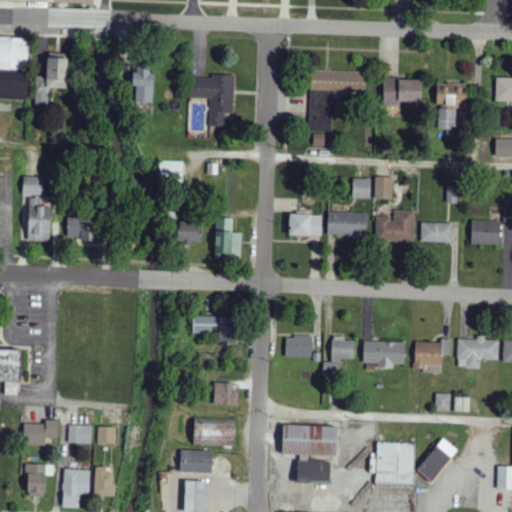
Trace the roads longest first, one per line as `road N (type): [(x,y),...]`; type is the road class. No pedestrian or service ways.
road 1 (residential): [(252,511),(272,26)]
road 2 (residential): [(511,35),(106,19)]
road 3 (residential): [(511,298),(171,281)]
road 4 (residential): [(139,281),(0,276)]
